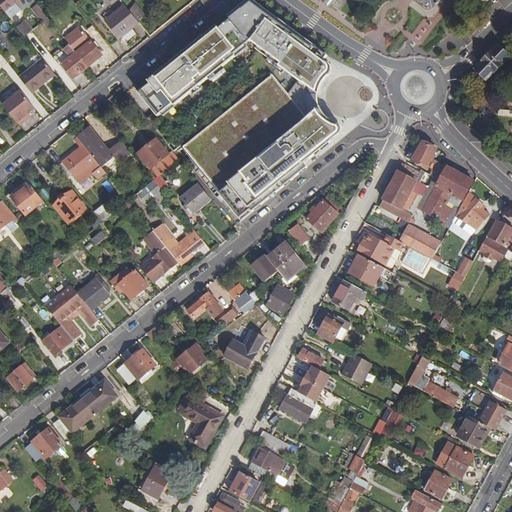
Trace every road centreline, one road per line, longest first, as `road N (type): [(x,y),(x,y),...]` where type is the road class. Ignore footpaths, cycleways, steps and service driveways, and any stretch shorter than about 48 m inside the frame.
road 1 (residential): [(0,437),(343,158),(364,143),(392,148)]
road 2 (residential): [(196,511),(392,148)]
road 3 (residential): [(216,0),(0,173)]
